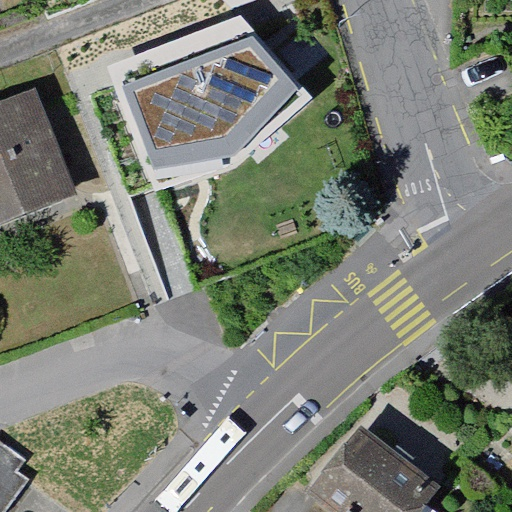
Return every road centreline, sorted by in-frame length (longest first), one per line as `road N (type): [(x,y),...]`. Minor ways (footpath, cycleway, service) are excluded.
road 1 (residential): [(0,398),(138,346),(266,417)]
road 2 (secondary): [(468,246),(266,417)]
road 3 (residential): [(468,246),(410,97)]
road 4 (residential): [(133,0),(0,50)]
road 5 (secondary): [(266,417),(175,511)]
